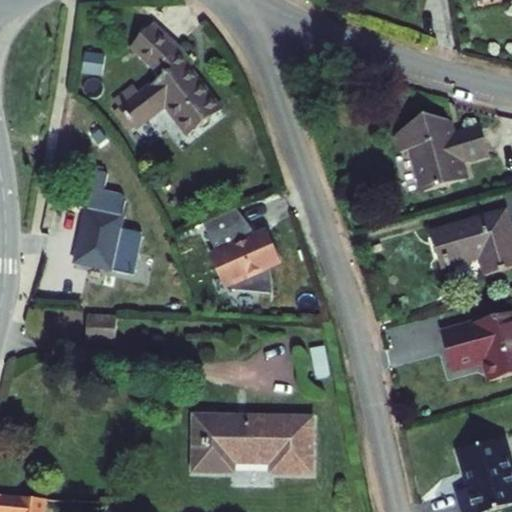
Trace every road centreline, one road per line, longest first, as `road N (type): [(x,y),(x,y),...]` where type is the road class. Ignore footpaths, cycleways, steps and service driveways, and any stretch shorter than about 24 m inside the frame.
road 1 (residential): [(397,511),(343,283),(255,5)]
road 2 (residential): [(255,5),(373,52),(511,92)]
